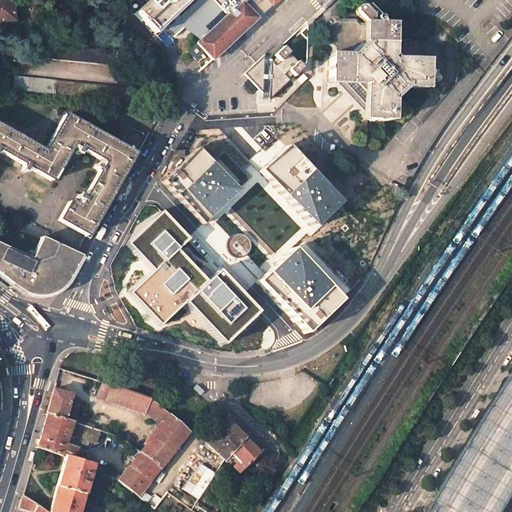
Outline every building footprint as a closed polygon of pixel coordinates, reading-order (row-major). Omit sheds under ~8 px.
[(0,21),(14,21),(13,0),(0,1),(0,21)] [(191,0),(219,0),(231,12),(227,15),(208,33),(207,31),(201,36),(203,37),(196,43),(204,52),(212,60),(271,5),(266,0),(148,0),(136,13),(155,34),(191,0)] [(231,12),(219,0),(209,0),(222,13),(224,11),(227,15),(231,12)] [(331,55),(331,59),(328,59),(327,67),(330,67),(330,71),(327,71),(327,79),(335,80),(334,84),(341,83),(341,85),(340,87),(341,89),(342,90),(343,90),(344,91),(346,90),(356,100),(355,102),(355,103),(355,105),(356,106),(358,107),(360,107),(361,106),(362,107),(361,109),(361,111),(361,113),(363,114),(365,115),(364,121),(373,122),(373,119),(377,120),(377,122),(389,122),(389,102),(403,89),(424,90),(426,60),(392,59),(391,61),(388,59),(390,57),(392,23),(380,23),(380,18),(368,5),(363,8),(361,6),(358,6),(354,10),(355,14),(364,24),(364,27),(358,27),(355,24),(333,21),(330,24),(328,45),(332,48),(331,55)] [(109,14),(120,27),(125,23),(122,9),(118,6),(109,14)] [(187,51),(196,59),(204,52),(196,43),(187,51)] [(39,58),(116,66),(117,52),(40,45),(39,58)] [(270,59),(264,53),(244,72),(250,78),(269,97),(290,79),(304,65),(285,46),(270,59)] [(13,90),(26,92),(138,103),(139,89),(14,76),(13,90)] [(154,83),(168,97),(169,97),(169,96),(169,95),(170,95),(170,94),(171,94),(172,94),(173,94),(174,94),(175,94),(160,79),(154,83)] [(0,151),(23,165),(22,166),(22,167),(29,171),(30,171),(30,169),(51,181),(72,144),(74,145),(73,147),(80,151),(81,151),(82,149),(104,162),(103,164),(101,163),(97,170),(97,171),(98,172),(83,197),(82,197),(81,197),(77,204),(78,204),(79,205),(78,207),(68,202),(58,220),(86,236),(133,154),(64,115),(43,152),(0,127),(0,151)] [(130,127),(121,144),(134,152),(144,135),(130,127)] [(341,199),(286,141),(256,169),(311,227),(341,199)] [(204,228),(239,197),(195,150),(161,181),(204,228)] [(124,241),(148,268),(124,289),(158,326),(182,305),(222,349),(259,316),(212,264),(197,277),(170,247),(180,238),(156,211),(124,241)] [(20,219),(17,226),(41,238),(44,239),(47,232),(20,219)] [(0,276),(21,293),(28,295),(29,295),(33,296),(37,297),(42,297),(42,296),(46,296),(48,295),(49,295),(53,293),(56,292),(57,291),(63,287),(63,286),(66,282),(81,257),(75,254),(68,250),(59,246),(44,239),(41,238),(30,259),(0,245),(0,276)] [(62,241),(59,246),(68,250),(75,254),(77,249),(62,241)] [(304,335),(341,298),(290,247),(253,283),(304,335)] [(511,511),(511,382),(511,384),(469,453),(434,511),(511,511)] [(101,383),(97,397),(145,413),(149,399),(101,383)] [(68,394),(53,390),(46,414),(72,422),(72,423),(79,402),(70,398),(70,397),(68,394)] [(160,408),(149,399),(145,413),(161,426),(169,415),(160,408)] [(72,422),(46,414),(36,448),(60,455),(62,451),(73,455),(75,448),(64,444),(67,435),(72,422)] [(188,431),(169,415),(161,426),(139,453),(159,469),(188,431)] [(243,438),(224,418),(204,443),(212,450),(223,460),(230,452),(243,438)] [(72,423),(72,422),(67,435),(95,443),(99,431),(72,423)] [(259,453),(243,438),(230,452),(240,463),(234,469),(235,470),(238,473),(259,453)] [(199,450),(207,457),(212,450),(204,443),(199,450)] [(139,453),(134,448),(126,458),(132,463),(139,453)] [(132,463),(129,466),(148,482),(159,469),(139,453),(132,463)] [(77,511),(91,464),(65,456),(49,511),(77,511)] [(227,468),(221,464),(215,472),(222,477),(225,473),(227,468)] [(138,496),(148,482),(129,466),(117,481),(137,496),(138,496)] [(44,511),(22,497),(18,510),(26,511),(44,511)]
